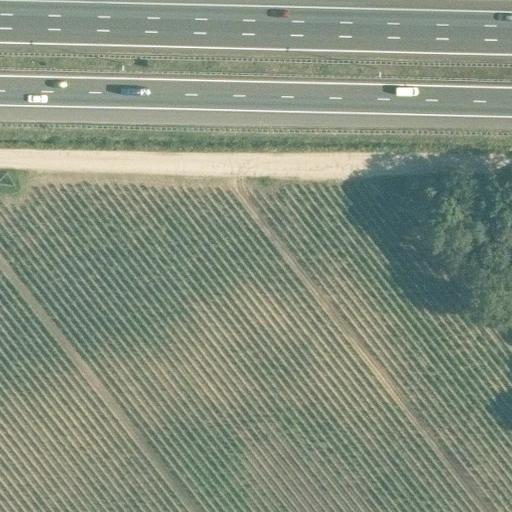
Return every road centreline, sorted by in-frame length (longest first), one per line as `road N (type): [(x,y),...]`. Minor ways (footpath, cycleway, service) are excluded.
road 1 (motorway): [(511,29),(0,17)]
road 2 (motorway): [(0,95),(511,106)]
road 3 (track): [(0,161),(511,169)]
